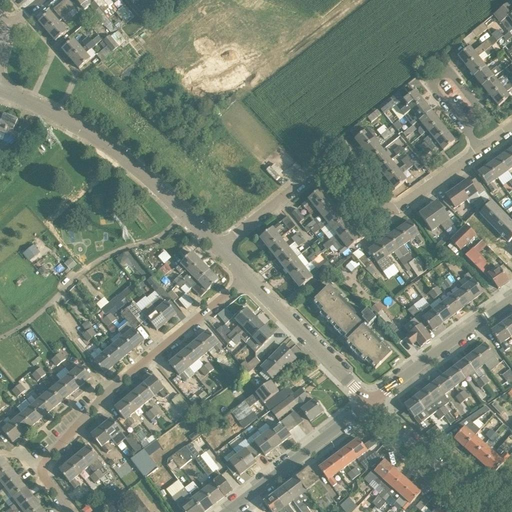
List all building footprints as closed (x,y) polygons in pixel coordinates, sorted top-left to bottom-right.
[(64,0),(53,10),(56,13),(62,20),(68,14),(75,8),(67,0),(64,0)] [(74,0),(81,7),(84,11),(89,6),(95,12),(98,17),(103,14),(102,13),(91,0),(74,0)] [(91,0),(102,13),(103,14),(109,9),(101,0),(91,0)] [(500,24),(500,23),(509,33),(511,30),(511,4),(510,2),(493,16),(500,24)] [(130,17),(122,7),(118,11),(125,20),(130,17)] [(75,8),(68,14),(72,19),(79,13),(75,8)] [(58,23),(52,16),(50,13),(38,23),(47,33),(58,23)] [(68,14),(62,20),(66,24),(72,19),(68,14)] [(67,33),(58,23),(47,33),(50,36),(55,43),(67,33)] [(472,33),(476,38),(487,30),(483,24),(472,33)] [(502,38),(497,31),(491,36),(492,37),(496,42),(502,38)] [(511,37),(509,33),(502,38),(506,42),(511,37)] [(112,53),(119,48),(110,36),(103,42),(112,53)] [(101,62),(112,53),(103,42),(98,37),(92,42),(85,47),(82,50),(70,60),(79,70),(91,60),(94,57),(96,55),(92,50),(99,43),(104,49),(96,56),(101,62)] [(85,47),(92,42),(88,38),(82,43),(85,47)] [(70,60),(82,50),(73,40),(62,50),(70,60)] [(466,68),(478,58),(477,58),(484,53),(490,48),(491,47),(487,41),(473,52),(469,48),(458,57),(466,68)] [(484,53),(488,57),(494,52),(490,48),(484,53)] [(486,68),(478,58),(466,68),(474,77),(486,68)] [(490,73),(486,68),(474,77),(482,87),(494,78),(507,68),(503,63),(497,68),(496,68),(490,73)] [(482,87),(490,97),(511,79),(511,74),(511,73),(505,78),(503,77),(497,82),(494,78),(482,87)] [(511,79),(490,97),(498,108),(510,98),(506,93),(511,88),(511,79)] [(403,117),(422,101),(415,92),(404,100),(398,93),(390,100),(379,109),(383,115),(391,109),(399,120),(403,117)] [(226,110),(237,100),(233,96),(222,106),(226,110)] [(419,121),(430,111),(422,101),(403,117),(404,117),(408,121),(415,116),(419,121)] [(381,116),(377,111),(367,118),(371,123),(381,116)] [(419,121),(422,126),(418,129),(418,133),(420,136),(427,131),(439,122),(430,111),(419,121)] [(0,160),(21,135),(13,132),(17,120),(3,115),(0,122),(0,160)] [(392,126),(397,131),(402,127),(398,122),(397,122),(393,125),(392,126)] [(447,132),(439,122),(427,131),(430,136),(423,141),(424,142),(418,147),(422,152),(447,132)] [(387,130),(384,126),(377,131),(380,135),(387,130)] [(362,150),(374,140),(366,130),(354,140),(362,150)] [(391,135),(387,130),(380,135),(384,140),(391,135)] [(426,156),(439,146),(443,152),(455,142),(447,132),(422,152),(418,155),(424,163),(429,159),(426,156)] [(382,150),(374,140),(362,150),(370,160),(382,150)] [(400,146),(393,152),(397,156),(403,151),(400,146)] [(391,161),(382,150),(370,160),(379,171),(391,161)] [(498,159),(507,172),(511,168),(511,156),(509,151),(498,159)] [(401,161),(405,166),(411,161),(407,156),(401,161)] [(408,170),(413,166),(418,172),(424,168),(416,157),(411,161),(405,166),(408,170)] [(488,166),(497,180),(507,172),(498,159),(488,166)] [(399,171),(391,161),(379,171),(387,181),(399,171)] [(492,183),(497,180),(488,166),(477,174),(487,188),(488,187),(492,193),(496,190),(492,183)] [(278,176),(271,168),(270,167),(267,171),(276,181),(279,177),(278,176)] [(399,171),(387,181),(395,191),(407,181),(399,171)] [(478,196),(484,192),(475,180),(470,183),(468,180),(463,184),(462,183),(458,187),(457,188),(466,201),(477,194),(478,196)] [(466,201),(457,188),(455,189),(450,191),(450,193),(445,196),(448,199),(443,203),(453,214),(457,211),(455,209),(466,201)] [(301,205),(305,210),(309,216),(316,210),(329,200),(321,190),(307,200),(307,201),(301,205)] [(320,216),(307,227),(303,229),(307,234),(310,231),(337,210),(329,200),(316,210),(320,216)] [(449,219),(437,202),(428,209),(440,226),(449,219)] [(508,243),(511,239),(511,223),(491,202),(479,214),(486,221),(508,243)] [(440,226),(428,209),(419,215),(431,232),(440,226)] [(299,224),(305,220),(297,210),(291,214),(299,224)] [(321,231),(327,225),(331,230),(345,220),(337,210),(310,231),(314,235),(320,230),(321,231)] [(289,232),(295,227),(296,227),(288,217),(282,222),(289,232)] [(345,220),(331,230),(336,236),(323,246),(326,251),(339,240),(352,230),(345,220)] [(410,222),(399,229),(409,243),(414,239),(419,246),(423,243),(419,236),(410,222)] [(268,249),(281,238),(277,234),(283,229),(279,224),(273,228),(260,239),(268,249)] [(459,251),(475,235),(470,229),(465,225),(449,241),(451,243),(459,251)] [(389,237),(398,250),(411,269),(417,278),(423,273),(414,260),(413,261),(408,254),(409,254),(404,246),(409,243),(399,229),(389,237)] [(361,240),(352,230),(339,240),(343,246),(337,251),(340,255),(347,250),(361,240)] [(292,245),(295,243),(301,238),(297,234),(291,239),(285,244),(281,238),(268,249),(276,259),(288,249),(292,245)] [(388,257),(393,253),(407,272),(411,269),(398,250),(389,237),(379,244),(388,257)] [(295,243),(298,247),(304,242),(301,238),(295,243)] [(511,258),(504,253),(508,246),(496,239),(488,251),(509,263),(511,258)] [(394,265),(388,257),(379,244),(368,252),(383,273),(394,265)] [(29,262),(40,253),(34,246),(23,254),(29,262)] [(284,269),(296,259),(288,249),(276,259),(284,269)] [(371,266),(364,256),(360,250),(352,255),(356,261),(372,277),(375,273),(369,267),(371,266)] [(478,255),(472,250),(465,257),(485,277),(486,278),(488,276),(498,290),(508,282),(498,267),(493,271),(478,255)] [(167,253),(160,257),(164,263),(170,259),(167,253)] [(181,275),(185,271),(188,274),(200,262),(191,253),(179,265),(180,265),(175,269),(181,275)] [(314,253),(307,259),(310,264),(317,258),(314,253)] [(341,262),(337,256),(328,263),(333,269),(341,262)] [(70,271),(77,266),(70,259),(64,264),(70,271)] [(292,279),(304,269),(296,259),(284,269),(292,279)] [(351,273),(358,267),(353,261),(346,267),(351,273)] [(200,262),(188,274),(183,279),(177,286),(181,290),(185,285),(190,290),(209,271),(200,262)] [(327,262),(319,270),(324,276),(333,269),(328,263),(327,262)] [(158,273),(153,277),(157,282),(171,271),(167,266),(158,273)] [(308,274),(304,269),(292,279),(300,289),(312,279),(311,279),(318,273),(315,269),(312,272),(308,274)] [(190,290),(192,288),(196,293),(200,297),(206,292),(218,280),(209,271),(190,290)] [(468,284),(463,288),(473,301),(483,293),(473,280),(472,280),(467,274),(463,278),(468,284)] [(176,315),(166,303),(170,300),(150,275),(145,280),(159,298),(155,300),(150,304),(156,311),(166,323),(176,315)] [(179,276),(173,282),(177,286),(183,279),(179,276)] [(442,283),(447,290),(452,286),(447,279),(442,283)] [(363,332),(370,324),(375,320),(367,311),(361,317),(363,319),(361,320),(361,321),(360,322),(336,298),(338,296),(329,287),(312,302),(321,310),(318,314),(346,342),(344,344),(364,363),(365,361),(375,370),(391,353),(382,344),(378,347),(363,332)] [(432,291),(437,297),(442,294),(437,287),(432,291)] [(463,288),(453,296),(463,309),(473,301),(463,288)] [(126,289),(120,294),(100,310),(104,315),(121,302),(127,297),(130,294),(126,289)] [(174,302),(178,299),(172,291),(168,294),(174,302)] [(432,291),(428,294),(433,301),(437,297),(432,291)] [(192,303),(185,295),(179,301),(186,309),(192,303)] [(463,309),(453,296),(442,304),(453,317),(463,309)] [(126,308),(132,303),(127,297),(121,302),(126,308)] [(442,304),(439,299),(429,307),(433,311),(443,324),(453,317),(442,304)] [(156,311),(150,304),(141,312),(134,303),(127,309),(136,320),(143,314),(146,318),(145,319),(156,331),(166,323),(156,311)] [(433,311),(429,307),(427,305),(417,312),(410,303),(404,308),(406,311),(414,319),(419,315),(432,332),(443,324),(433,311)] [(377,313),(382,310),(378,305),(373,309),(377,313)] [(118,331),(133,350),(143,342),(130,325),(136,320),(127,309),(120,314),(128,323),(118,331)] [(228,344),(229,345),(255,318),(246,309),(235,320),(239,325),(228,335),(221,327),(216,331),(228,345),(228,344)] [(228,309),(220,314),(225,322),(233,317),(228,309)] [(116,320),(111,314),(107,318),(112,324),(116,320)] [(501,325),(510,338),(511,337),(511,317),(511,318),(501,325)] [(107,328),(112,324),(107,318),(102,322),(107,328)] [(233,349),(236,346),(241,340),(246,344),(263,327),(255,318),(229,345),(233,349)] [(92,328),(87,322),(81,326),(86,333),(92,328)] [(388,328),(400,343),(405,339),(393,324),(388,328)] [(505,342),(510,338),(501,325),(490,332),(500,346),(505,352),(509,349),(505,342)] [(416,343),(420,349),(426,345),(428,345),(430,343),(430,342),(431,341),(420,326),(409,335),(410,335),(406,339),(412,346),(416,343)] [(246,344),(251,350),(251,349),(255,353),(261,347),(273,336),(263,327),(246,344)] [(91,329),(87,332),(92,339),(96,336),(91,329)] [(118,332),(123,337),(113,345),(124,358),(133,350),(118,331),(118,332)] [(87,332),(82,336),(87,343),(92,339),(87,332)] [(207,332),(198,340),(208,352),(213,348),(218,354),(222,351),(217,345),(218,344),(207,332)] [(188,348),(199,360),(208,353),(208,352),(198,340),(188,348)] [(485,344),(474,352),(484,365),(489,372),(499,364),(494,358),(495,357),(485,344)] [(124,358),(113,345),(103,353),(114,366),(124,358)] [(189,368),(199,360),(188,348),(178,356),(189,368)] [(287,364),(288,365),(295,359),(284,348),(263,369),(265,371),(260,374),(266,380),(270,377),(272,378),(287,364)] [(474,352),(464,360),(485,386),(489,383),(484,376),(478,369),(484,365),(474,352)] [(60,353),(56,357),(61,363),(65,360),(60,353)] [(114,366),(103,353),(93,361),(104,374),(114,366)] [(189,368),(178,356),(169,364),(179,377),(180,376),(184,382),(188,379),(189,379),(194,375),(189,368)] [(56,357),(51,361),(56,367),(61,363),(56,357)] [(260,364),(255,358),(247,365),(245,362),(240,366),(247,374),(260,364)] [(485,386),(464,360),(454,367),(464,380),(469,377),(474,384),(475,383),(480,390),(485,386)] [(208,363),(204,367),(209,374),(213,370),(208,363)] [(90,379),(80,366),(70,374),(80,387),(90,379)] [(205,377),(209,374),(204,367),(199,371),(205,377)] [(454,388),(464,380),(454,367),(444,375),(454,388)] [(41,379),(45,375),(40,368),(35,373),(41,379)] [(509,386),(511,383),(511,374),(509,370),(502,376),(509,386)] [(41,379),(35,373),(31,376),(36,383),(41,379)] [(70,374),(60,382),(71,395),(80,387),(70,374)] [(449,403),(444,396),(454,388),(444,375),(433,383),(449,403)] [(153,376),(143,384),(154,397),(159,393),(165,399),(169,396),(163,390),(164,389),(153,376)] [(71,395),(60,382),(50,390),(61,403),(71,395)] [(252,413),(249,409),(260,401),(263,405),(264,404),(270,412),(277,421),(291,411),(293,413),(295,412),(297,415),(301,411),(310,423),(323,413),(314,401),(307,406),(303,400),(307,397),(302,391),(301,389),(293,395),(288,387),(279,393),(271,383),(231,413),(239,423),(244,430),(258,419),(253,412),(252,413)] [(444,417),(449,414),(444,407),(449,403),(433,383),(423,391),(443,418),(444,417)] [(20,384),(16,388),(21,395),(25,391),(20,384)] [(133,392),(144,405),(154,397),(143,384),(133,392)] [(16,388),(11,392),(16,398),(21,395),(16,388)] [(40,398),(51,411),(61,403),(50,390),(40,398)] [(414,398),(424,411),(429,418),(435,414),(440,420),(443,418),(423,391),(414,398)] [(459,395),(464,402),(469,398),(464,391),(459,395)] [(124,400),(134,413),(144,405),(133,392),(124,400)] [(171,401),(184,417),(191,411),(178,395),(171,401)] [(459,395),(455,398),(460,405),(464,402),(459,395)] [(40,398),(31,406),(41,419),(51,411),(40,398)] [(418,415),(424,411),(414,398),(403,407),(413,420),(414,419),(419,426),(425,422),(422,418),(421,419),(418,415)] [(191,403),(195,408),(201,403),(197,399),(191,403)] [(129,417),(134,413),(124,400),(114,408),(125,421),(126,421),(131,427),(134,423),(129,417)] [(503,412),(494,403),(491,406),(494,409),(500,415),(503,412)] [(31,406),(21,414),(31,427),(41,419),(31,406)] [(475,437),(483,427),(477,421),(490,412),(485,407),(467,419),(470,422),(465,427),(453,440),(463,449),(475,437)] [(159,415),(154,408),(149,412),(155,418),(159,415)] [(150,422),(155,418),(149,412),(145,415),(150,422)] [(303,423),(296,415),(297,415),(295,412),(293,413),(290,416),(298,426),(303,423)] [(22,435),(31,427),(21,414),(11,423),(22,435)] [(455,421),(449,414),(444,417),(450,425),(455,421)] [(293,430),(298,426),(290,416),(285,420),(293,430)] [(121,442),(124,440),(125,439),(121,433),(121,432),(110,419),(101,427),(111,440),(116,446),(121,442)] [(276,426),(270,431),(281,445),(291,437),(288,434),(293,430),(285,420),(280,423),(282,426),(278,429),(276,426)] [(11,423),(6,427),(2,422),(0,423),(0,433),(2,432),(12,443),(22,435),(11,423)] [(503,426),(498,422),(485,436),(489,440),(503,426)] [(431,440),(441,433),(436,426),(426,434),(431,440)] [(502,441),(510,432),(503,426),(489,440),(493,444),(499,438),(502,441)] [(106,445),(111,440),(101,427),(91,436),(101,449),(102,448),(107,454),(111,451),(106,445)] [(201,436),(197,431),(189,437),(192,442),(201,436)] [(262,437),(273,451),(281,445),(270,431),(262,437)] [(265,458),(273,451),(262,437),(249,446),(258,458),(262,454),(265,458)] [(485,445),(475,437),(463,449),(473,458),(485,445)] [(368,443),(363,446),(358,439),(347,447),(357,460),(367,452),(372,448),(368,443)] [(220,477),(216,471),(213,474),(209,470),(209,469),(190,444),(185,447),(194,459),(196,461),(195,461),(205,473),(209,479),(224,498),(233,492),(220,476),(220,477)] [(131,448),(136,455),(141,452),(136,445),(131,448)] [(494,454),(485,445),(473,458),(483,467),(494,454)] [(258,458),(249,446),(237,456),(248,471),(256,464),(254,461),(258,458)] [(99,480),(100,480),(104,477),(108,473),(98,461),(99,460),(88,447),(78,455),(89,468),(94,474),(99,480)] [(194,459),(185,447),(185,448),(185,447),(178,451),(188,463),(188,464),(194,459)] [(347,467),(357,460),(347,447),(338,454),(347,467)] [(158,469),(147,455),(143,450),(141,452),(136,455),(130,460),(145,479),(158,469)] [(180,470),(188,464),(188,463),(178,451),(168,460),(170,464),(173,461),(180,470)] [(376,464),(381,458),(375,453),(360,464),(366,471),(370,468),(376,464)] [(494,454),(483,467),(493,476),(504,463),(510,457),(505,453),(500,459),(494,454)] [(337,474),(347,467),(338,454),(328,462),(337,474)] [(69,463),(79,476),(89,468),(78,455),(69,463)] [(248,471),(237,456),(224,466),(233,477),(237,474),(240,477),(248,471)] [(0,475),(9,468),(2,458),(0,459),(0,475)] [(373,481),(378,486),(394,469),(384,461),(374,472),(373,471),(364,480),(369,485),(373,481)] [(318,469),(333,487),(337,484),(332,478),(337,474),(328,462),(318,469)] [(75,480),(79,476),(69,463),(59,471),(69,484),(70,484),(74,489),(79,485),(75,480)] [(9,468),(0,475),(0,482),(4,488),(17,478),(9,468)] [(319,483),(308,468),(296,478),(306,492),(321,511),(334,503),(319,483)] [(356,478),(360,475),(356,468),(351,472),(356,478)] [(402,477),(394,469),(378,486),(383,491),(371,503),(376,507),(387,494),(402,477)] [(351,481),(356,478),(351,472),(347,475),(351,481)] [(99,480),(94,474),(89,478),(95,484),(99,480)] [(391,498),(401,507),(406,502),(401,497),(411,485),(402,477),(387,494),(391,498)] [(12,498),(25,488),(17,478),(4,488),(12,498)] [(321,511),(306,492),(296,478),(283,488),(293,502),(301,511),(309,511),(305,506),(304,506),(302,503),(310,497),(320,511),(321,511)] [(200,486),(215,505),(224,498),(209,479),(200,486)] [(420,493),(411,485),(401,497),(406,502),(401,507),(401,508),(404,511),(420,493)] [(200,486),(189,494),(202,511),(206,511),(215,505),(200,486)] [(25,488),(12,498),(16,504),(10,509),(6,511),(15,511),(33,498),(25,488)] [(292,511),(288,506),(293,502),(283,488),(273,495),(285,511),(292,511)] [(179,509),(181,511),(202,511),(189,494),(184,489),(171,499),(180,509),(179,509)] [(148,511),(137,497),(136,498),(132,494),(125,499),(126,501),(134,511),(148,511)] [(391,498),(387,494),(376,507),(379,510),(391,498)] [(285,511),(273,495),(263,503),(270,511),(285,511)] [(122,505),(126,501),(125,499),(122,496),(110,504),(116,511),(122,508),(122,505)] [(35,511),(40,509),(33,498),(15,511),(35,511)] [(340,507),(344,511),(353,503),(349,498),(340,507)] [(441,511),(438,509),(437,510),(435,511),(434,511),(429,511),(425,507),(429,503),(423,498),(416,507),(421,511),(441,511)]
